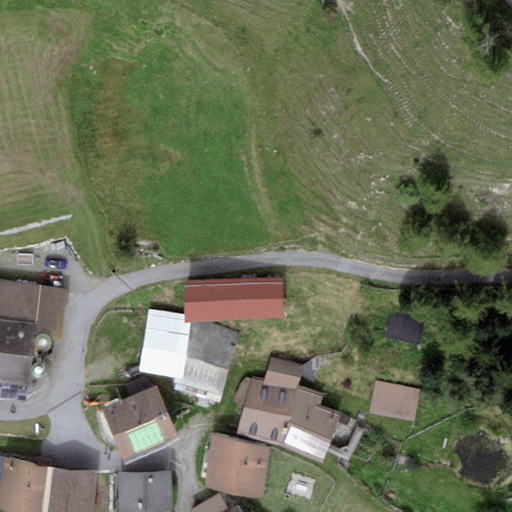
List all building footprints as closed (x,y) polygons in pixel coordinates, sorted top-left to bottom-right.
[(280,277),(189,277),(189,307),(280,307),(280,277)] [(38,285),(0,280),(0,315),(33,320),(38,285)] [(65,289),(38,285),(33,320),(59,325),(65,289)] [(194,316),(153,308),(147,359),(180,365),(192,324),(194,316)] [(424,316),(394,309),(389,328),(419,336),(424,316)] [(33,320),(0,315),(0,368),(26,372),(33,320)] [(235,340),(192,324),(180,365),(178,373),(221,385),(235,340)] [(44,327),(41,327),(39,328),(36,329),(35,332),(34,334),(35,337),(36,339),(39,341),(41,342),(44,342),(46,340),(48,338),(49,336),(49,333),(48,331),(47,328),(44,327)] [(39,350),(36,350),(33,350),(31,352),(30,354),(29,357),(30,360),(31,362),(33,364),(36,365),(39,364),(41,363),(43,361),(44,359),(44,356),(43,353),(41,351),(39,350)] [(321,357),(315,354),(305,363),(302,363),(300,366),(312,372),(321,357)] [(299,363),(276,357),(271,374),(293,378),(299,363)] [(0,388),(24,392),(26,372),(0,368),(0,388)] [(109,405),(127,446),(173,426),(155,384),(154,385),(147,374),(131,380),(137,392),(109,405)] [(256,376),(241,424),(285,435),(301,383),(275,380),(256,376)] [(417,388),(379,380),(375,400),(413,408),(417,388)] [(301,383),(285,435),(305,443),(322,451),(327,440),(349,450),(362,420),(340,410),(319,401),(321,390),(301,383)] [(259,486),(266,441),(218,430),(210,476),(259,486)] [(44,511),(52,465),(52,463),(9,453),(0,452),(0,488),(3,489),(2,496),(37,511),(44,511)] [(89,511),(93,468),(52,465),(44,511),(89,511)] [(169,499),(168,469),(123,470),(124,493),(117,494),(117,509),(124,508),(124,511),(156,511),(157,499),(169,499)] [(244,511),(238,503),(221,511),(244,511)]
